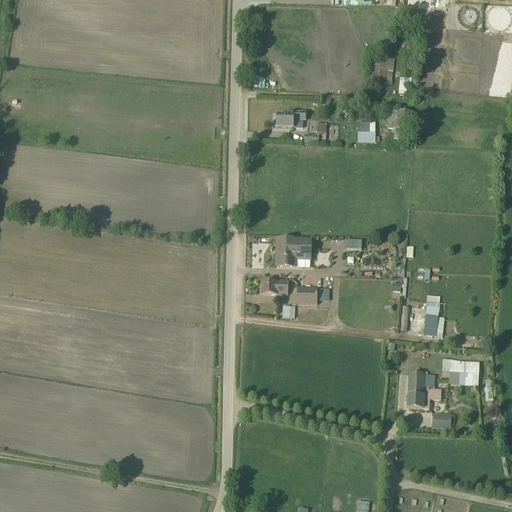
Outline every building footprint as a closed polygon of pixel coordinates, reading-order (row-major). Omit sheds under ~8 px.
[(381,62),(370,61),(366,93),(377,94),(381,62)] [(411,83),(399,82),(398,98),(410,99),(411,83)] [(378,109),(365,108),(365,121),(378,121),(378,109)] [(420,117),(388,113),(386,132),(418,136),(420,117)] [(306,117),(285,116),(285,119),(277,119),(276,132),(302,133),(303,126),(306,126),(306,117)] [(374,126),(357,126),(357,146),(374,146),(374,126)] [(326,144),(326,128),(317,127),(316,140),(305,139),(305,147),(318,148),(319,144),(326,144)] [(274,272),(310,273),(312,244),(275,243),(274,272)] [(361,244),(346,244),(346,252),(361,253),(361,244)] [(252,269),(264,270),(265,246),(253,245),(252,269)] [(276,286),(261,286),(260,299),(288,300),(288,284),(276,284),(276,286)] [(330,294),(297,292),(297,309),(317,309),(317,305),(329,306),(330,294)] [(291,322),(291,311),(283,310),(282,322),(291,322)] [(439,312),(426,310),(423,339),(441,341),(443,323),(438,323),(439,312)] [(478,367),(449,365),(449,387),(477,388),(478,367)] [(436,380),(408,379),(407,411),(430,412),(430,402),(440,403),(441,390),(435,389),(436,380)] [(455,418),(433,417),(432,431),(454,432),(455,418)] [(357,502),(356,511),(369,511),(369,503),(357,502)]
